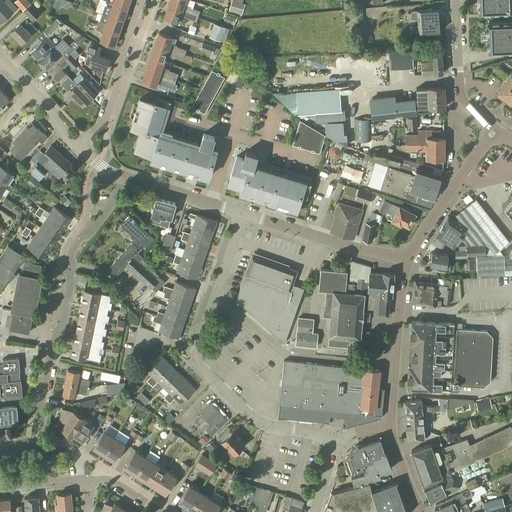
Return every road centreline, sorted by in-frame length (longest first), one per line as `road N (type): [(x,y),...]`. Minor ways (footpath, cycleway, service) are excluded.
road 1 (residential): [(241,215),(204,318),(197,364),(250,417),(317,434),(334,448)]
road 2 (residential): [(122,177),(73,248),(36,447)]
road 3 (residential): [(408,261),(241,215)]
road 4 (secondary): [(390,425),(408,261)]
road 5 (residential): [(76,146),(105,118),(143,0)]
road 6 (secondary): [(494,133),(457,88),(453,0)]
road 7 (residential): [(241,215),(122,177)]
